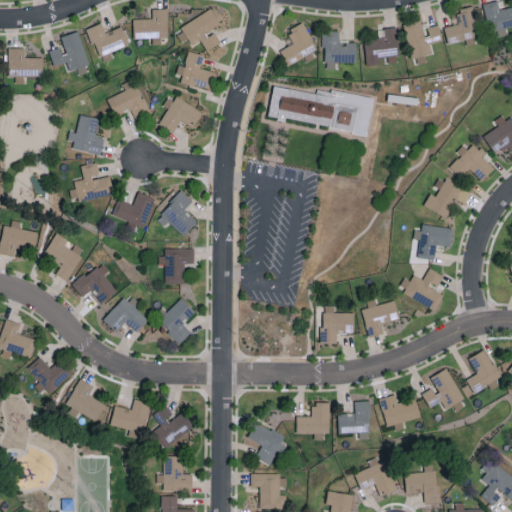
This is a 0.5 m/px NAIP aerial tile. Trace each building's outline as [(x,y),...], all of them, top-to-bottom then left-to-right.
[(483,3),(488,32),(498,30),(499,35),(506,34),(505,27),(511,26),(511,6),(499,8),(498,0),(483,3)] [(445,26),(448,42),(480,36),(474,6),(459,9),(460,13),(451,15),(454,25),(445,26)] [(192,44),(200,39),(207,50),(220,42),(212,28),(220,23),(211,7),(180,26),(192,44)] [(152,37),(152,44),(161,43),(160,37),(168,37),(167,8),(152,8),(152,18),(133,18),(133,38),(152,37)] [(403,23),(411,58),(432,53),(429,41),(441,38),(438,24),(424,28),(422,19),(403,23)] [(98,56),(128,44),(121,26),(105,32),(101,22),(87,28),(98,56)] [(287,32),(293,42),(280,50),(289,65),(318,48),(303,22),(287,32)] [(364,39),(366,65),(385,63),(399,61),(395,26),(384,27),(385,37),(364,39)] [(60,36),(63,46),(49,50),(54,65),(67,62),(70,72),(89,66),(78,30),(60,36)] [(355,62),(356,42),(339,42),(339,31),(324,31),(323,61),(355,62)] [(43,57),(25,57),(25,47),(8,47),(8,75),(43,76),(43,57)] [(200,66),(204,55),(189,50),(183,65),(179,64),(176,72),(183,75),(181,81),(210,91),(217,72),(200,66)] [(107,97),(114,114),(130,108),(134,117),(149,111),(134,78),(122,83),(125,90),(107,97)] [(373,96),(317,87),(317,92),(273,85),(268,117),(367,132),(373,96)] [(202,112),(170,93),(163,105),(168,108),(159,122),(173,131),(180,119),(193,127),(202,112)] [(418,103),(418,96),(388,94),(387,101),(418,103)] [(104,137),(96,136),(100,118),(79,114),(76,132),(69,131),(68,140),(74,141),(73,148),(101,153),(104,137)] [(482,133),(495,153),(506,145),(510,151),(511,150),(511,116),(505,120),(504,118),(482,133)] [(494,167),(481,155),(483,152),(473,143),(468,149),(465,146),(448,165),(461,177),(469,169),(481,180),(494,167)] [(83,179),(74,180),(75,188),(69,189),(71,200),(114,194),(110,175),(99,177),(97,162),(81,164),(83,179)] [(470,193),(440,175),(435,185),(437,186),(425,205),(445,217),(456,198),(464,203),(470,193)] [(158,214),(182,236),(196,221),(183,209),(192,200),(182,190),(158,214)] [(155,197),(138,191),(133,203),(117,198),(111,215),(144,227),(155,197)] [(3,224),(0,241),(0,253),(15,256),(16,246),(34,250),(38,231),(19,227),(20,221),(11,219),(10,226),(3,224)] [(452,227),(422,223),(421,229),(415,228),(413,237),(420,238),(417,256),(434,259),(436,243),(450,245),(452,227)] [(43,256),(61,264),(56,274),(69,281),(81,256),(79,255),(83,248),(70,242),(71,240),(55,232),(43,256)] [(193,247),(165,248),(165,254),(158,255),(158,263),(164,263),(165,282),(184,282),(183,263),(194,263),(193,247)] [(82,296),(91,289),(101,303),(117,291),(104,273),(109,269),(103,261),(72,284),(82,296)] [(423,278),(410,272),(400,291),(436,308),(444,292),(436,288),(443,274),(429,267),(423,278)] [(125,321),(136,332),(148,319),(134,306),(138,301),(129,293),(104,320),(116,331),(125,321)] [(180,343),(191,332),(182,322),(195,311),(181,297),(158,320),(180,343)] [(361,308),(368,336),(382,333),(380,323),(399,318),(394,299),(376,304),(374,299),(366,301),(368,307),(361,308)] [(322,343),(337,342),(337,332),(354,331),(354,311),(334,312),(334,305),(321,305),(322,343)] [(17,333),(20,322),(5,318),(0,335),(0,348),(31,357),(36,338),(17,333)] [(477,372),(466,379),(474,392),(501,376),(484,348),(468,358),(477,372)] [(49,394),(70,375),(57,362),(50,368),(39,356),(25,369),(49,394)] [(464,397),(446,368),(429,378),(434,386),(422,393),(430,407),(441,400),(446,408),(464,397)] [(89,394),(93,386),(80,378),(66,403),(101,423),(111,406),(89,394)] [(402,421),(421,417),(416,398),(397,402),(395,394),(379,398),(386,426),(394,424),(396,430),(404,428),(402,421)] [(115,405),(110,424),(130,429),(128,436),(141,440),(151,402),(134,398),(132,409),(115,405)] [(369,400),(354,401),(355,412),(338,413),(338,432),(370,431),(369,400)] [(314,432),(314,439),(322,439),(322,432),(331,432),(330,402),(311,403),(311,415),(296,416),(296,433),(314,432)] [(153,414),(161,425),(153,431),(165,448),(194,427),(182,411),(174,416),(166,405),(153,414)] [(262,444),(256,457),(272,464),(286,436),(255,421),(248,437),(262,444)] [(375,483),(379,495),(396,489),(383,454),(367,460),(370,467),(354,472),(360,488),(375,483)] [(192,491),(192,474),(182,473),(183,456),(164,455),(163,474),(157,474),(156,482),(163,483),(163,490),(192,491)] [(480,495),(493,505),(502,493),(511,500),(511,497),(511,475),(492,459),(478,475),(489,484),(480,495)] [(405,472),(406,491),(423,491),(424,502),(437,501),(435,463),(423,464),(424,471),(405,472)] [(259,487),(260,507),(285,507),(285,495),(280,495),(280,472),(251,473),(251,487),(259,487)] [(350,511),(353,493),(327,490),(326,504),(331,504),(329,511),(323,511),(322,511),(350,511)] [(194,511),(194,508),(177,509),(177,495),(161,495),(161,511),(155,511),(194,511)]
